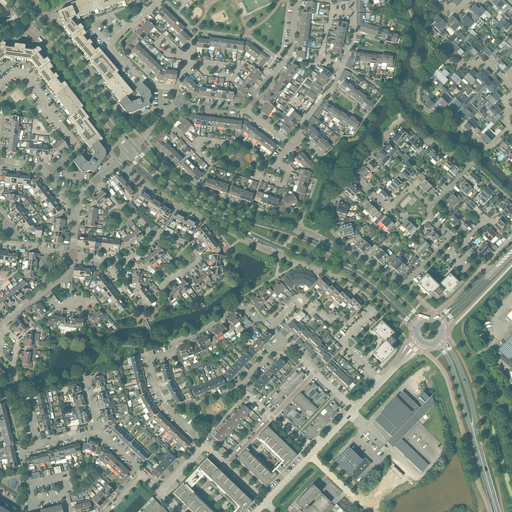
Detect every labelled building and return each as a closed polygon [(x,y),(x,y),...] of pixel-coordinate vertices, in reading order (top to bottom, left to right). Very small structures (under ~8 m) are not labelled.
[(76,18),(100,9),(96,0),(80,0),(70,4),(72,7),(76,17),(76,18)] [(117,0),(96,0),(100,9),(101,11),(119,4),(117,0)] [(493,0),(491,2),(494,5),(495,6),(493,8),(498,14),(501,16),(503,13),(502,12),(501,12),(506,7),(506,8),(508,9),(511,13),(511,8),(503,0),(493,0)] [(491,16),(488,13),(479,4),(477,7),(475,5),(471,10),(479,18),(483,13),(489,18),(491,16)] [(56,25),(58,24),(61,28),(63,27),(67,24),(67,25),(69,25),(72,22),(71,21),(74,19),(73,18),(76,17),(72,7),(55,14),(55,19),(54,19),(56,25)] [(158,14),(162,18),(168,12),(166,10),(167,9),(165,7),(164,8),(158,14)] [(162,18),(166,22),(173,15),(171,14),(170,14),(168,12),(162,18)] [(493,18),(491,21),(496,25),(501,30),(503,32),(505,30),(507,32),(511,27),(511,26),(509,24),(509,23),(508,23),(505,20),(507,18),(504,14),(503,13),(501,16),(502,18),(503,18),(499,23),(498,22),(496,20),(493,18)] [(175,17),(173,15),(166,22),(170,26),(176,20),(174,18),(175,17)] [(465,23),(462,20),(461,19),(459,22),(452,15),(448,20),(452,24),(449,27),(456,33),(459,35),(463,40),(466,37),(458,30),(461,27),(459,25),(460,24),(463,26),(465,23)] [(465,23),(463,26),(470,33),(473,35),(477,40),(480,37),(472,30),(470,31),(468,29),(474,23),(466,15),(462,20),(465,23)] [(446,23),(441,18),(439,16),(434,21),(435,22),(431,26),(434,29),(436,28),(440,31),(438,33),(443,38),(445,36),(446,37),(448,35),(447,34),(448,34),(442,29),(447,24),(449,27),(452,24),(448,20),(446,23)] [(170,26),(174,30),(181,23),(179,22),(176,20),(170,26)] [(155,27),(149,22),(148,21),(146,24),(145,23),(143,25),(151,32),(155,27)] [(365,33),(367,25),(368,22),(364,21),(363,24),(362,23),(361,25),(357,25),(356,28),(359,29),(358,31),(365,33)] [(67,24),(63,27),(64,29),(69,34),(72,38),(71,39),(72,39),(83,30),(84,29),(80,25),(77,28),(73,24),(72,22),(69,25),(67,25),(67,24)] [(179,35),(182,31),(185,28),(182,26),(183,25),(181,23),(174,30),(178,34),(179,35)] [(368,36),(370,36),(373,24),(371,23),(371,26),(367,25),(365,33),(368,34),(368,36)] [(372,35),(375,36),(378,28),(374,27),(375,24),(373,24),(370,36),(372,37),(372,35)] [(381,29),(378,28),(375,36),(378,37),(378,39),(380,39),(384,27),(384,24),(382,24),(381,29)] [(384,24),(384,27),(380,39),(382,40),(382,39),(385,39),(386,40),(388,31),(385,30),(386,25),(384,24)] [(142,27),(140,30),(147,36),(151,32),(143,25),(142,26),(142,27)] [(83,30),(72,39),(75,43),(81,51),(83,52),(87,58),(91,62),(90,62),(102,52),(98,48),(95,51),(92,47),(90,46),(92,44),(89,40),(87,42),(83,37),(86,34),(83,30)] [(137,31),(135,33),(139,37),(142,40),(147,36),(140,30),(138,32),(137,31)] [(385,39),(385,42),(387,43),(387,42),(390,42),(393,34),(394,31),(388,30),(388,31),(386,40),(385,39)] [(487,30),(480,37),(477,40),(471,46),(473,49),(470,52),(475,57),(478,54),(483,49),(476,43),(480,39),(481,41),(489,32),(487,30)] [(495,40),(503,32),(501,30),(485,46),(487,49),(484,52),(489,57),(492,54),(496,49),(490,43),(494,39),(495,40)] [(176,37),(180,41),(187,34),(185,32),(184,33),(182,31),(179,35),(178,34),(176,37)] [(135,33),(123,45),(130,52),(134,49),(130,45),(137,37),(138,38),(139,37),(135,33)] [(456,33),(443,46),(446,48),(443,52),(447,56),(454,50),(456,52),(460,48),(457,46),(455,48),(450,44),(459,35),(456,33)] [(461,57),(464,54),(469,49),(469,48),(464,44),(473,35),(470,33),(466,37),(463,40),(457,46),(460,48),(456,52),(461,57)] [(189,36),(187,34),(180,41),(184,45),(191,39),(188,37),(189,36)] [(395,45),(396,43),(398,44),(400,36),(393,34),(390,42),(393,43),(393,45),(395,45)] [(499,46),(501,49),(506,44),(511,48),(511,47),(511,37),(510,39),(508,37),(499,46)] [(241,42),(238,42),(237,50),(243,51),(243,50),(245,50),(246,47),(243,47),(244,41),(241,41),(241,42)] [(0,62),(4,60),(5,58),(18,60),(20,45),(15,45),(14,49),(13,49),(5,48),(6,44),(2,43),(0,45),(1,47),(0,47),(0,48),(0,49),(0,62)] [(25,50),(25,46),(20,45),(18,60),(29,61),(30,53),(31,53),(32,53),(32,51),(25,50)] [(134,49),(130,52),(132,54),(133,53),(136,55),(142,49),(137,45),(134,49)] [(246,53),(251,56),(256,49),(253,47),(254,46),(252,45),(249,49),(246,47),(245,50),(247,51),(246,53)] [(464,54),(467,56),(470,52),(473,49),(471,46),(469,48),(469,49),(464,54)] [(478,54),(480,56),(484,52),(487,49),(485,46),(483,49),(478,54)] [(492,54),(494,56),(501,49),(499,46),(496,49),(492,54)] [(30,53),(29,61),(31,61),(35,66),(43,60),(38,54),(41,51),(39,49),(36,48),(36,50),(34,50),(34,51),(32,51),(32,53),(31,53),(30,53)] [(146,53),(142,49),(136,55),(138,57),(137,58),(139,60),(146,53)] [(256,49),(251,56),(255,60),(259,55),(261,52),(259,50),(258,51),(256,49)] [(32,68),(32,69),(41,80),(43,78),(47,84),(51,81),(52,82),(53,82),(56,79),(59,78),(56,74),(53,76),(49,70),(53,68),(50,63),(47,58),(46,57),(41,51),(38,54),(43,60),(35,66),(33,68),(32,68)] [(126,98),(129,96),(133,92),(117,73),(118,72),(102,52),(90,62),(106,81),(104,83),(121,102),(126,98)] [(255,66),(254,68),(259,71),(269,58),(261,52),(259,55),(263,59),(256,67),(255,66)] [(354,61),(360,62),(361,53),(354,52),(353,54),(351,54),(350,56),(354,58),(354,61)] [(142,61),(144,63),(150,57),(146,53),(139,60),(141,62),(142,61)] [(387,64),(386,67),(394,68),(394,65),(395,62),(396,56),(393,56),(394,54),(391,54),(391,56),(388,55),(387,64)] [(145,66),(147,68),(154,61),(150,57),(144,63),(146,65),(145,66)] [(500,64),(498,66),(503,70),(506,73),(511,66),(511,61),(511,62),(507,57),(506,58),(502,62),(501,63),(500,64)] [(158,65),(154,61),(147,68),(149,70),(150,69),(152,71),(158,65)] [(289,66),(288,68),(296,74),(299,69),(298,68),(295,65),(292,64),(290,66),(289,66)] [(162,74),(163,71),(164,70),(158,65),(152,71),(154,73),(153,74),(155,76),(159,72),(162,74)] [(323,71),(321,73),(328,78),(330,76),(331,77),(333,75),(322,67),(321,69),(323,71)] [(259,76),(261,73),(259,71),(254,68),(251,72),(259,78),(260,76),(259,76)] [(292,78),(296,74),(288,68),(286,70),(287,70),(285,73),(292,78)] [(428,77),(428,78),(430,80),(431,80),(431,79),(434,76),(441,82),(437,87),(439,90),(448,80),(446,78),(448,76),(449,74),(445,69),(441,73),(439,71),(435,75),(432,73),(428,77)] [(167,79),(170,80),(171,71),(164,70),(163,71),(162,74),(165,75),(164,80),(167,81),(167,79)] [(460,78),(461,76),(463,74),(458,70),(452,76),(451,78),(455,82),(450,88),(453,90),(462,80),(460,78)] [(469,82),(464,88),(467,90),(476,81),(473,78),(476,75),(477,74),(472,70),(464,78),(469,82)] [(474,91),(477,94),(490,80),(487,78),(491,75),(486,70),(479,77),(476,75),(473,78),(476,81),(478,78),(483,83),(474,91)] [(155,76),(159,80),(164,80),(165,75),(162,74),(159,72),(155,76)] [(257,80),(259,78),(251,72),(247,77),(254,82),(256,80),(257,80)] [(289,83),(292,78),(285,73),(283,75),(281,77),(289,83)] [(317,74),(316,76),(326,84),(328,82),(326,81),(328,78),(321,73),(319,76),(317,74)] [(182,84),(181,85),(183,87),(184,86),(186,88),(192,82),(195,80),(190,75),(188,78),(185,81),(182,84)] [(317,79),(315,82),(322,87),(324,85),(325,85),(326,84),(316,76),(314,78),(317,79)] [(252,85),(254,82),(247,77),(244,82),(252,88),(253,86),(252,85)] [(280,80),(278,82),(285,87),(289,83),(281,77),(279,79),(280,80)] [(67,87),(68,87),(64,82),(61,85),(58,81),(57,80),(56,79),(53,82),(52,82),(51,81),(47,84),(48,85),(49,86),(47,87),(54,97),(55,96),(67,87)] [(490,80),(477,94),(479,96),(481,97),(482,96),(481,94),(487,88),(488,87),(492,92),(490,94),(492,97),(494,95),(496,93),(496,92),(494,90),(496,89),(497,87),(498,86),(500,84),(496,79),(495,79),(492,83),(490,80)] [(338,86),(344,91),(349,84),(345,81),(345,80),(343,83),(338,81),(337,83),(340,85),(338,86)] [(197,86),(192,82),(186,88),(188,90),(188,91),(189,93),(193,89),(196,92),(197,89),(196,87),(197,86)] [(244,82),(240,86),(247,91),(249,89),(250,90),(252,88),(244,82)] [(282,92),(285,87),(278,82),(277,85),(276,84),(274,86),(282,92)] [(309,85),(307,83),(305,82),(304,83),(310,88),(309,91),(316,96),(318,93),(319,94),(320,92),(309,85)] [(310,83),(309,85),(320,92),(321,91),(320,90),(322,87),(315,82),(313,85),(310,83)] [(352,86),(349,84),(344,91),(346,93),(345,94),(347,95),(355,85),(357,83),(355,82),(352,86)] [(357,83),(355,85),(347,95),(349,97),(350,95),(352,97),(358,91),(355,88),(359,84),(357,83)] [(151,93),(148,91),(142,85),(136,91),(141,96),(141,100),(131,104),(126,98),(121,102),(119,104),(127,113),(130,114),(141,109),(142,111),(144,110),(143,108),(144,108),(149,106),(148,103),(151,97),(151,93)] [(245,94),(247,91),(240,86),(237,91),(238,92),(236,94),(238,97),(240,93),(245,97),(246,95),(245,94)] [(273,89),(272,91),(278,96),(282,92),(274,86),(273,88),(273,89)] [(67,87),(55,96),(71,116),(81,108),(83,107),(77,99),(77,98),(77,97),(76,98),(67,87)] [(427,92),(422,97),(427,102),(426,103),(431,108),(434,105),(434,104),(435,104),(437,106),(440,103),(443,100),(441,97),(439,100),(434,95),(439,90),(437,87),(430,95),(427,92)] [(201,97),(204,97),(205,88),(200,88),(199,89),(197,89),(196,92),(199,92),(199,97),(201,98),(201,97)] [(358,91),(352,97),(355,99),(354,101),(356,102),(364,92),(360,88),(358,91)] [(450,88),(441,97),(443,100),(440,103),(445,108),(448,105),(450,107),(454,103),(457,100),(455,97),(452,100),(448,95),(453,90),(450,88)] [(464,88),(455,97),(457,100),(454,103),(458,108),(466,100),(468,103),(474,97),(471,95),(466,100),(462,95),(467,90),(464,88)] [(193,97),(199,97),(199,92),(196,92),(193,89),(189,93),(193,97)] [(234,92),(228,91),(227,100),(230,100),(230,101),(233,102),(233,96),(238,97),(236,94),(234,93),(234,92)] [(275,101),(278,96),(272,91),(270,94),(269,93),(267,95),(275,101)] [(314,99),(316,96),(309,91),(304,97),(307,99),(308,97),(314,101),(315,100),(314,99)] [(365,93),(364,92),(356,102),(357,103),(358,102),(361,104),(366,97),(364,95),(365,93)] [(240,103),(245,97),(240,93),(238,97),(233,96),(233,102),(240,103)] [(492,97),(490,94),(481,104),(483,106),(488,101),(493,106),(491,108),(493,110),(497,107),(497,106),(495,104),(501,97),(496,93),(492,97)] [(271,105),(275,101),(267,95),(266,97),(267,98),(265,100),(271,105)] [(359,106),(361,108),(362,107),(364,109),(370,102),(367,100),(369,97),(368,96),(367,96),(366,97),(361,104),(359,106)] [(472,114),(474,116),(480,110),(482,108),(483,106),(481,104),(476,109),(471,105),(476,99),(474,97),(468,103),(470,105),(463,113),(468,117),(469,116),(472,114)] [(265,104),(263,106),(271,112),(274,108),(271,105),(265,100),(267,103),(265,105),(265,104)] [(323,111),(327,114),(332,106),(326,102),(325,104),(324,103),(322,106),(324,108),(323,111)] [(370,102),(364,109),(367,111),(366,112),(367,113),(376,103),(374,102),(372,104),(370,102)] [(267,117),(271,112),(263,106),(261,108),(262,109),(260,112),(267,117)] [(327,114),(326,116),(329,118),(330,119),(338,108),(336,107),(335,108),(332,106),(327,114)] [(494,119),(491,122),(494,124),(496,122),(501,117),(498,115),(502,111),(497,107),(493,110),(491,108),(485,114),(481,118),(484,120),(489,115),(494,119)] [(81,108),(71,116),(69,118),(77,127),(77,128),(87,120),(89,118),(88,117),(89,117),(88,116),(87,116),(81,108)] [(330,119),(332,120),(334,118),(337,119),(341,112),(339,110),(339,109),(338,108),(330,119)] [(295,109),(290,116),(297,121),(299,119),(300,120),(302,118),(296,113),(297,111),(295,109)] [(341,112),(337,119),(339,121),(338,124),(339,125),(347,114),(345,112),(344,114),(341,112)] [(188,123),(191,120),(196,120),(196,115),(189,114),(185,119),(188,123)] [(282,116),(284,118),(295,126),(296,125),(295,124),(297,121),(290,116),(288,118),(283,114),(282,116)] [(347,114),(339,125),(344,128),(345,127),(346,125),(350,118),(348,116),(348,115),(347,114)] [(475,130),(477,128),(484,120),(481,118),(476,123),(472,118),(474,116),(472,114),(469,116),(472,118),(464,126),(469,131),(472,127),(475,130)] [(195,125),(201,125),(202,117),(199,116),(199,115),(196,115),(196,120),(191,120),(193,123),(195,123),(195,125)] [(351,127),(356,119),(353,118),(354,116),(352,115),(350,118),(346,125),(345,127),(347,129),(349,125),(351,127)] [(295,126),(284,118),(282,116),(280,118),(285,122),(283,124),(290,130),(292,127),(293,128),(295,126)] [(184,122),(181,124),(188,130),(192,126),(191,125),(193,123),(191,120),(188,123),(185,119),(183,121),(184,122)] [(356,119),(351,127),(353,128),(351,131),(354,132),(361,121),(359,120),(359,121),(356,119)] [(91,149),(91,148),(98,143),(102,140),(103,140),(96,132),(97,131),(96,130),(95,130),(87,120),(77,128),(77,127),(75,129),(91,149)] [(241,129),(243,129),(244,127),(241,126),(242,121),(239,120),(239,121),(236,121),(235,130),(241,131),(241,129)] [(184,134),(188,130),(181,124),(179,126),(178,125),(177,127),(177,128),(184,134)] [(244,132),(248,135),(254,128),(251,127),(252,126),(250,124),(247,128),(244,127),(243,129),(245,131),(244,132)] [(283,124),(278,130),(284,135),(284,134),(286,135),(290,130),(283,124)] [(315,130),(311,127),(309,129),(306,131),(305,130),(304,132),(309,137),(315,130)] [(256,130),(254,128),(248,135),(253,139),(259,131),(257,129),(256,130)] [(396,133),(395,133),(404,141),(407,138),(408,139),(410,137),(411,138),(413,135),(406,128),(403,130),(402,129),(397,134),(396,133)] [(487,141),(489,143),(501,131),(499,129),(494,134),(489,129),(481,137),(486,142),(487,141)] [(315,130),(309,137),(312,139),(311,140),(312,142),(321,132),(319,130),(317,132),(315,130)] [(154,141),(152,143),(159,150),(164,145),(160,141),(166,136),(170,139),(171,138),(169,136),(164,131),(157,138),(156,136),(153,139),(154,141)] [(253,139),(257,142),(263,135),(260,133),(261,133),(259,131),(253,139)] [(321,132),(312,142),(314,143),(316,145),(317,144),(323,137),(324,136),(325,135),(322,133),(321,132)] [(394,141),(392,144),(397,148),(399,146),(400,146),(404,142),(404,141),(395,133),(392,136),(394,138),(392,139),(394,141)] [(257,142),(262,146),(268,138),(266,136),(265,137),(263,135),(257,142)] [(316,146),(315,146),(317,148),(318,147),(320,149),(326,142),(324,141),(326,138),(325,138),(324,136),(323,137),(317,144),(316,145),(316,146)] [(57,141),(56,141),(62,149),(65,147),(67,149),(69,148),(61,138),(57,141)] [(262,146),(267,149),(272,142),(269,140),(270,139),(268,138),(262,146)] [(421,143),(418,140),(411,147),(418,154),(423,149),(421,147),(422,146),(420,145),(421,143)] [(501,150),(500,151),(505,156),(509,152),(507,149),(511,144),(506,140),(499,147),(501,150)] [(56,143),(52,146),(59,155),(61,154),(59,152),(62,149),(56,141),(55,142),(56,143)] [(272,142),(267,149),(271,153),(277,146),(277,145),(275,143),(274,144),(272,142)] [(326,142),(320,149),(323,151),(322,152),(323,153),(327,150),(328,152),(332,147),(326,142)] [(106,152),(98,143),(91,148),(96,154),(89,164),(86,163),(81,157),(74,162),(81,172),(85,173),(90,171),(94,173),(106,156),(106,152)] [(164,154),(170,147),(166,143),(164,145),(159,150),(161,152),(162,151),(164,154)] [(397,148),(392,144),(390,146),(388,144),(386,145),(385,144),(381,147),(389,154),(391,157),(398,149),(397,148)] [(59,155),(52,146),(54,149),(53,149),(49,149),(49,146),(47,158),(51,159),(52,156),(56,152),(59,156),(59,155)] [(167,158),(174,151),(170,147),(164,154),(166,156),(166,157),(167,158)] [(380,156),(376,160),(381,165),(382,166),(388,160),(389,159),(386,157),(389,154),(381,147),(383,149),(378,155),(380,156)] [(423,149),(418,154),(421,156),(424,153),(425,154),(424,156),(427,159),(430,157),(432,159),(439,151),(437,153),(431,148),(430,150),(428,148),(425,151),(423,149)] [(183,159),(177,165),(180,167),(182,169),(183,168),(185,170),(192,163),(188,159),(194,153),(192,150),(189,153),(187,155),(183,159)] [(172,161),(178,155),(174,151),(167,158),(169,160),(170,159),(172,161)] [(439,151),(432,159),(439,166),(447,158),(447,157),(444,160),(442,158),(441,156),(442,155),(439,151)] [(301,152),(299,155),(295,158),(299,163),(305,157),(303,155),(304,154),(302,152),(301,152)] [(405,154),(403,157),(409,163),(412,160),(405,154)] [(177,166),(177,165),(183,159),(178,155),(172,161),(175,164),(174,165),(176,166),(176,165),(177,166)] [(304,166),(306,168),(309,168),(306,164),(310,160),(308,159),(307,159),(305,157),(299,163),(303,167),(304,166)] [(447,158),(439,166),(442,163),(449,170),(456,162),(453,159),(451,161),(449,159),(449,160),(447,158)] [(306,164),(309,168),(307,172),(312,174),(315,166),(310,160),(306,164)] [(364,166),(371,173),(378,166),(379,167),(381,165),(376,160),(373,164),(371,162),(366,168),(364,166)] [(449,170),(447,172),(454,179),(456,177),(460,173),(458,172),(460,170),(454,165),(456,163),(456,162),(449,170)] [(194,165),(192,163),(185,170),(187,172),(186,173),(188,175),(195,168),(193,166),(194,165)] [(366,178),(371,173),(364,166),(360,169),(362,171),(360,172),(362,175),(360,177),(365,182),(368,179),(366,178)] [(195,168),(188,175),(190,177),(191,176),(193,178),(200,171),(198,169),(197,170),(195,168)] [(312,176),(312,174),(307,172),(309,168),(306,168),(305,170),(303,170),(301,175),(310,179),(311,176),(312,176)] [(412,174),(410,176),(415,180),(417,178),(419,180),(424,176),(425,174),(423,172),(418,168),(416,170),(412,174)] [(400,172),(398,174),(402,179),(405,177),(407,179),(410,176),(412,174),(408,171),(406,169),(401,174),(400,172)] [(202,173),(200,171),(193,178),(195,180),(194,181),(196,183),(197,182),(203,176),(201,174),(202,173)] [(122,173),(110,182),(114,187),(115,186),(123,180),(121,177),(123,175),(122,173)] [(477,183),(476,183),(479,180),(472,173),(468,178),(475,185),(473,187),(479,192),(481,190),(476,186),(477,185),(477,183)] [(400,181),(402,179),(398,174),(396,177),(397,178),(393,183),(399,188),(403,184),(400,181)] [(310,179),(301,175),(300,181),(309,184),(310,182),(308,182),(310,179)] [(419,185),(423,190),(429,184),(425,179),(426,178),(424,176),(419,180),(422,182),(419,185)] [(207,178),(205,184),(204,186),(203,187),(206,188),(206,187),(209,188),(213,178),(210,177),(210,179),(207,178)] [(213,178),(209,188),(212,189),(212,190),(214,191),(218,180),(213,178)] [(117,186),(120,190),(129,183),(128,181),(126,183),(123,180),(115,186),(116,187),(117,186)] [(224,182),(218,180),(214,191),(217,192),(217,191),(220,192),(224,182)] [(40,181),(36,184),(31,188),(34,192),(33,193),(34,194),(43,186),(42,187),(39,184),(42,182),(40,181)] [(300,181),(298,186),(306,189),(307,186),(308,187),(309,184),(300,181)] [(466,197),(467,196),(474,189),(465,181),(461,185),(463,187),(460,189),(463,191),(462,192),(466,197)] [(228,191),(227,191),(229,185),(226,184),(226,183),(224,182),(220,192),(223,193),(223,194),(227,195),(228,191)] [(131,184),(129,183),(120,190),(123,194),(122,195),(123,196),(131,189),(128,186),(131,184)] [(353,183),(348,188),(355,195),(360,190),(353,183)] [(387,186),(385,188),(389,193),(391,190),(394,193),(399,188),(393,183),(388,187),(387,186)] [(436,190),(429,184),(423,190),(428,194),(429,193),(432,195),(436,190)] [(43,186),(34,194),(35,195),(37,193),(40,196),(47,191),(43,186)] [(235,188),(231,186),(230,192),(228,191),(227,195),(231,197),(231,196),(234,197),(238,187),(235,186),(235,188)] [(296,195),(299,197),(300,193),(305,195),(306,193),(305,192),(306,189),(298,186),(296,192),(297,192),(296,195)] [(240,188),(238,187),(234,197),(237,198),(237,199),(239,200),(243,190),(240,189),(240,188)] [(481,194),(478,197),(480,200),(483,197),(486,200),(493,193),(487,187),(481,194)] [(243,190),(239,200),(242,201),(242,199),(245,200),(248,191),(246,190),(246,189),(243,188),(243,189),(243,190)] [(346,195),(344,199),(350,203),(352,200),(351,200),(355,195),(348,188),(344,193),(346,195)] [(380,189),(376,193),(378,195),(384,201),(388,196),(387,195),(389,193),(385,188),(382,191),(380,189)] [(101,193),(98,196),(102,200),(104,204),(105,203),(105,202),(109,199),(101,189),(99,191),(101,193)] [(127,200),(128,199),(130,201),(132,199),(131,197),(137,192),(135,190),(133,192),(131,189),(123,196),(123,197),(124,196),(127,200)] [(146,190),(145,190),(144,189),(137,199),(141,202),(140,203),(141,204),(147,195),(144,193),(146,190)] [(47,191),(40,196),(42,199),(40,201),(41,203),(51,195),(47,191)] [(251,192),(248,191),(245,200),(248,202),(248,203),(250,204),(250,202),(251,202),(254,194),(251,193),(251,192)] [(264,193),(261,200),(260,203),(263,204),(263,205),(265,206),(269,196),(269,193),(267,193),(267,192),(264,191),(264,193)] [(260,203),(261,200),(264,193),(261,192),(260,193),(257,192),(254,200),(255,200),(254,202),(257,203),(257,201),(260,203)] [(303,201),(305,195),(300,193),(299,197),(295,199),(298,204),(303,201)] [(288,196),(290,200),(292,205),(295,204),(295,205),(298,204),(295,199),(299,197),(296,195),(294,196),(293,194),(291,196),(290,194),(288,196)] [(454,196),(453,195),(447,201),(452,207),(458,201),(459,203),(463,200),(456,194),(454,196)] [(45,203),(47,206),(54,200),(51,195),(41,203),(42,205),(45,203)] [(150,197),(147,195),(141,204),(142,204),(143,203),(147,206),(154,196),(152,195),(150,197)] [(271,197),(269,196),(265,206),(268,206),(268,205),(271,206),(274,196),(272,195),(271,197)] [(93,196),(92,197),(99,206),(103,203),(104,204),(102,200),(98,196),(95,198),(93,196)] [(156,197),(154,196),(147,206),(151,209),(150,210),(151,210),(157,202),(154,200),(156,197)] [(277,197),(274,196),(271,206),(274,207),(273,208),(276,209),(278,204),(281,205),(281,200),(277,199),(277,197)] [(286,198),(281,200),(281,205),(285,203),(287,209),(290,207),(289,206),(292,205),(290,200),(288,196),(285,197),(286,198)] [(489,201),(491,203),(489,205),(492,208),(494,206),(495,206),(496,208),(502,201),(497,196),(496,197),(495,198),(493,197),(489,201)] [(99,207),(99,206),(92,197),(91,197),(94,201),(89,204),(86,204),(86,208),(98,209),(95,209),(96,205),(97,204),(99,207)] [(338,202),(337,209),(346,211),(348,205),(349,205),(353,207),(354,205),(350,203),(344,199),(342,203),(338,202)] [(58,205),(54,200),(47,206),(49,209),(47,211),(48,212),(58,205)] [(471,201),(468,203),(473,208),(474,209),(477,206),(471,200),(471,201)] [(511,203),(508,200),(500,208),(504,211),(501,214),(504,217),(507,214),(511,219),(511,208),(509,206),(511,203)] [(16,202),(7,201),(10,201),(10,207),(7,209),(10,212),(19,205),(17,206),(14,203),(15,202),(16,202)] [(364,210),(368,214),(374,208),(369,204),(370,203),(368,201),(363,206),(366,208),(364,210)] [(157,202),(151,210),(152,211),(156,214),(157,213),(164,203),(162,202),(160,204),(157,202)] [(165,204),(164,203),(157,213),(161,216),(160,217),(161,217),(167,209),(164,207),(165,204)] [(22,209),(19,205),(10,212),(11,214),(13,212),(16,215),(14,216),(24,209),(23,208),(22,209)] [(65,212),(65,211),(61,207),(59,209),(57,206),(58,205),(48,212),(49,213),(50,213),(53,216),(58,213),(59,214),(63,214),(65,212)] [(161,217),(159,220),(164,224),(166,221),(167,220),(169,216),(174,210),(172,209),(172,208),(170,211),(167,209),(161,217)] [(374,208),(368,214),(372,218),(371,220),(373,223),(375,221),(382,214),(379,212),(379,213),(374,208)] [(25,211),(24,209),(14,216),(18,221),(25,215),(23,212),(25,211)] [(343,217),(343,221),(350,221),(350,218),(345,217),(346,211),(337,209),(335,215),(343,217)] [(488,213),(486,215),(490,219),(495,213),(493,210),(489,215),(488,213)] [(175,226),(176,226),(180,217),(177,215),(178,212),(176,211),(171,222),(176,224),(175,226)] [(457,212),(452,217),(449,221),(455,226),(461,220),(458,217),(460,215),(457,212)] [(382,227),(389,220),(390,219),(388,217),(387,218),(385,215),(384,216),(382,214),(375,221),(377,219),(379,221),(382,224),(380,226),(382,227)] [(28,218),(25,215),(18,221),(22,226),(31,218),(30,216),(28,218)] [(53,223),(53,225),(65,226),(65,220),(62,220),(62,217),(57,216),(55,215),(54,216),(53,223)] [(182,227),(187,217),(185,216),(184,218),(180,217),(176,226),(177,227),(178,225),(182,227)] [(186,231),(187,231),(191,222),(188,220),(189,218),(187,217),(182,227),(186,230),(186,231)] [(31,218),(22,226),(23,225),(25,228),(23,229),(24,231),(34,224),(31,220),(32,219),(31,218)] [(499,229),(497,231),(501,235),(505,232),(502,230),(506,226),(508,228),(511,225),(507,220),(505,222),(501,218),(495,225),(499,229)] [(389,220),(382,227),(383,226),(387,230),(386,231),(389,234),(390,233),(395,228),(399,223),(397,221),(394,224),(389,220)] [(405,231),(411,225),(407,220),(402,225),(399,223),(395,228),(397,230),(401,226),(405,231)] [(471,229),(472,230),(479,223),(477,221),(473,224),(472,224),(467,220),(465,223),(463,221),(461,223),(463,225),(460,228),(465,232),(468,229),(469,231),(471,229)] [(198,222),(196,221),(195,224),(191,222),(187,231),(188,232),(188,231),(193,233),(198,222)] [(350,224),(350,221),(343,221),(343,226),(341,226),(343,233),(352,230),(350,224)] [(35,236),(36,227),(34,224),(24,231),(27,234),(29,232),(35,233),(35,236)] [(197,237),(199,238),(209,230),(205,225),(197,232),(200,235),(197,237)] [(411,225),(405,231),(410,235),(413,237),(417,232),(418,231),(422,228),(419,225),(416,229),(411,225)] [(136,231),(133,233),(139,240),(144,237),(136,227),(134,229),(136,231)] [(358,235),(356,229),(352,230),(343,233),(344,239),(347,238),(348,241),(353,238),(354,241),(360,237),(359,234),(358,235)] [(491,229),(484,236),(485,236),(488,239),(486,241),(491,246),(492,247),(492,248),(494,245),(493,244),(498,239),(501,235),(497,231),(495,233),(491,229)] [(213,235),(212,233),(209,230),(199,238),(200,240),(202,238),(205,241),(203,242),(213,235)] [(423,236),(424,237),(429,242),(431,240),(433,242),(435,240),(436,241),(440,238),(438,236),(436,234),(433,231),(430,233),(428,231),(423,236)] [(113,240),(108,239),(106,251),(109,251),(109,248),(113,249),(114,233),(113,233),(113,240)] [(128,233),(127,235),(134,244),(139,240),(133,233),(130,236),(128,233)] [(126,236),(123,239),(130,249),(132,247),(130,245),(133,243),(134,244),(127,235),(126,235),(126,236)] [(203,242),(206,246),(202,250),(202,251),(214,241),(212,238),(214,237),(213,235),(203,242)] [(355,246),(360,251),(366,243),(362,239),(360,237),(354,241),(357,244),(355,246)] [(427,244),(429,242),(424,237),(422,239),(423,241),(418,246),(426,253),(429,249),(427,248),(429,246),(427,244)] [(120,241),(118,253),(119,253),(119,248),(125,249),(127,251),(130,249),(123,239),(122,239),(120,241)] [(202,251),(203,252),(208,248),(211,252),(220,244),(219,243),(217,244),(214,241),(202,251)] [(478,250),(480,252),(484,257),(491,250),(491,249),(492,247),(491,246),(486,241),(485,241),(481,245),(482,246),(478,250)] [(370,250),(372,252),(377,246),(374,244),(371,248),(366,243),(360,251),(364,255),(370,250)] [(158,249),(155,252),(161,260),(162,259),(162,258),(166,255),(164,253),(166,251),(165,249),(161,244),(159,246),(158,245),(156,247),(158,249)] [(212,254),(212,255),(224,256),(220,255),(220,249),(223,247),(220,244),(211,252),(213,250),(215,254),(215,255),(212,254)] [(372,256),(377,260),(386,251),(381,246),(379,248),(378,247),(380,245),(379,244),(377,246),(372,252),(374,254),(372,256)] [(410,251),(411,252),(415,256),(417,254),(419,256),(421,255),(422,256),(426,253),(418,246),(414,251),(412,249),(410,251)] [(386,251),(377,260),(382,265),(387,259),(389,261),(394,256),(392,254),(390,255),(386,251)] [(148,253),(156,262),(157,262),(157,263),(161,260),(155,252),(152,254),(150,252),(148,253)] [(157,263),(156,262),(148,253),(147,254),(149,257),(146,259),(152,267),(157,263)] [(390,265),(394,270),(401,263),(394,256),(389,261),(391,263),(390,265)] [(409,263),(406,266),(409,268),(418,259),(415,256),(412,259),(411,258),(409,260),(408,262),(409,263)] [(141,259),(139,260),(146,270),(150,267),(151,268),(152,267),(146,259),(143,261),(141,259)] [(138,265),(137,271),(146,273),(146,272),(144,272),(146,270),(139,260),(136,263),(138,265)] [(404,274),(409,268),(406,266),(406,267),(401,263),(394,270),(399,274),(402,272),(404,274)] [(209,269),(208,269),(216,279),(219,276),(217,274),(218,268),(222,268),(211,266),(210,267),(209,269)] [(85,279),(84,283),(90,283),(92,281),(92,282),(95,279),(94,277),(95,272),(92,271),(93,267),(90,267),(90,269),(86,269),(85,279)] [(203,272),(210,281),(211,281),(210,280),(212,278),(214,280),(216,279),(208,269),(205,272),(204,271),(203,272)] [(98,277),(95,279),(92,282),(96,286),(104,280),(102,277),(104,275),(100,270),(98,272),(97,276),(98,277)] [(203,275),(200,278),(206,285),(210,281),(203,272),(201,273),(203,275)] [(294,287),(299,286),(299,275),(296,275),(296,272),(288,272),(283,278),(285,280),(282,282),(291,290),(294,287)] [(304,286),(308,290),(316,281),(314,279),(316,277),(310,272),(302,272),(302,275),(299,275),(299,286),(304,286)] [(436,285),(434,283),(433,283),(432,283),(431,282),(432,281),(426,275),(417,284),(429,296),(434,292),(434,293),(438,297),(442,293),(441,292),(442,291),(447,296),(458,284),(449,275),(443,281),(444,282),(443,283),(442,283),(439,285),(437,285),(436,285)] [(23,280),(28,286),(33,282),(36,282),(36,278),(24,277),(23,280)] [(194,279),(201,289),(206,285),(200,278),(197,280),(195,278),(194,279)] [(327,282),(322,278),(316,285),(319,288),(316,290),(318,291),(327,282)] [(183,283),(180,285),(186,293),(187,292),(191,288),(183,279),(181,280),(183,283)] [(196,292),(201,289),(194,279),(192,280),(194,283),(190,285),(196,292)] [(19,282),(18,283),(24,291),(27,288),(29,291),(31,289),(23,280),(19,283),(19,282)] [(98,286),(101,290),(110,283),(109,281),(107,283),(104,280),(96,286),(97,287),(98,286)] [(275,286),(282,292),(284,295),(285,294),(283,291),(286,288),(279,281),(275,286)] [(327,282),(318,291),(322,296),(327,291),(331,286),(327,282)] [(18,284),(14,287),(21,297),(23,295),(21,293),(24,291),(18,283),(17,283),(18,284)] [(101,290),(101,291),(103,294),(102,294),(103,296),(113,288),(109,284),(110,283),(101,290)] [(136,283),(135,284),(135,290),(132,291),(135,295),(142,289),(140,286),(140,284),(136,283)] [(327,296),(328,298),(337,288),(333,284),(331,286),(327,291),(330,294),(327,296)] [(175,285),(173,286),(181,296),(185,293),(186,294),(186,293),(180,285),(177,287),(175,285)] [(174,290),(171,293),(177,301),(178,300),(177,299),(181,296),(173,286),(172,288),(174,290)] [(277,297),(282,292),(275,286),(271,290),(267,287),(277,297)] [(20,298),(21,297),(14,287),(10,290),(9,289),(8,290),(15,298),(18,296),(20,298)] [(141,297),(149,291),(148,290),(147,291),(144,287),(142,289),(135,295),(136,296),(139,294),(141,297)] [(267,287),(263,291),(272,300),(274,299),(274,298),(272,296),(274,293),(277,297),(267,287)] [(117,293),(113,288),(103,296),(104,296),(105,297),(107,296),(110,299),(117,293)] [(337,288),(328,298),(330,299),(332,296),(335,299),(344,290),(342,292),(337,288)] [(8,290),(4,293),(5,294),(4,295),(12,304),(14,303),(12,300),(15,298),(8,290)] [(335,299),(335,300),(339,304),(348,294),(344,290),(335,299)] [(141,302),(143,304),(152,296),(149,292),(150,292),(149,291),(141,297),(144,300),(141,302)] [(263,291),(259,295),(266,302),(269,299),(271,301),(272,300),(263,291)] [(111,305),(121,297),(120,297),(117,293),(110,299),(112,302),(109,303),(111,305)] [(177,301),(171,293),(168,295),(166,293),(164,294),(169,301),(171,303),(172,305),(177,301)] [(348,294),(339,304),(340,305),(343,302),(346,305),(354,296),(352,298),(348,294)] [(0,297),(0,298),(5,306),(8,303),(10,306),(12,304),(4,295),(0,298),(0,297)] [(259,295),(255,300),(265,309),(266,308),(263,305),(266,302),(259,295)] [(152,296),(143,304),(144,306),(146,304),(149,307),(152,304),(153,305),(154,306),(156,304),(156,302),(155,302),(156,301),(152,296)] [(359,301),(354,296),(346,305),(348,303),(352,307),(359,301)] [(123,299),(121,297),(111,305),(112,305),(115,308),(114,309),(115,310),(123,303),(120,301),(123,299)] [(255,300),(250,304),(257,311),(260,308),(265,313),(268,315),(269,314),(266,311),(255,300)] [(350,310),(351,311),(352,312),(353,311),(355,313),(363,305),(359,301),(352,307),(350,310)] [(37,305),(36,303),(31,307),(36,313),(45,306),(44,304),(42,306),(39,303),(37,305)] [(125,306),(123,303),(115,310),(115,311),(116,310),(119,314),(129,307),(127,305),(125,306)] [(41,319),(46,316),(45,314),(47,312),(45,309),(47,308),(45,306),(36,313),(41,319)] [(95,311),(93,312),(100,321),(102,324),(109,318),(104,311),(101,313),(100,311),(97,313),(95,311)] [(100,321),(93,312),(91,314),(93,316),(90,318),(92,321),(89,322),(96,330),(98,328),(96,325),(100,321)] [(247,318),(242,313),(240,316),(236,312),(232,316),(238,322),(240,324),(247,318)] [(499,351),(497,353),(501,356),(500,357),(511,368),(508,371),(511,379),(511,383),(511,387),(511,388),(511,391),(511,312),(506,319),(508,320),(511,324),(511,335),(502,346),(498,350),(499,351)] [(49,326),(49,325),(53,325),(53,329),(57,329),(57,326),(58,326),(60,315),(57,314),(57,317),(53,316),(53,319),(50,319),(50,320),(47,320),(46,326),(49,326)] [(60,315),(58,326),(67,327),(68,321),(65,321),(66,318),(62,317),(62,315),(60,315)] [(68,321),(67,327),(77,328),(78,317),(75,316),(75,319),(71,319),(71,321),(68,321)] [(234,326),(238,322),(232,316),(228,320),(232,324),(229,327),(233,332),(236,328),(234,326)] [(19,317),(17,318),(14,320),(15,322),(13,324),(15,327),(13,328),(15,330),(27,321),(25,318),(22,321),(19,317)] [(78,317),(77,328),(86,329),(86,323),(83,323),(84,320),(80,320),(80,317),(78,317)] [(285,328),(289,333),(296,326),(293,323),(295,320),(294,319),(285,328)] [(24,333),(29,329),(25,325),(29,323),(27,321),(15,330),(16,332),(18,330),(20,333),(23,332),(24,333)] [(296,326),(289,333),(291,331),(295,335),(302,328),(301,328),(304,325),(300,321),(298,323),(296,326)] [(383,344),(373,354),(382,363),(393,351),(389,347),(390,346),(394,342),(390,338),(389,339),(389,338),(393,334),(381,322),(372,331),(383,341),(382,342),(382,344),(383,344)] [(222,324),(217,328),(223,335),(228,332),(229,334),(233,332),(229,327),(226,329),(222,324)] [(297,334),(301,338),(307,331),(304,328),(307,325),(305,324),(304,325),(301,328),(302,328),(295,335),(297,334)] [(307,341),(311,345),(317,338),(320,335),(318,333),(323,327),(321,325),(312,335),(305,342),(307,341)] [(216,336),(213,338),(216,344),(220,341),(218,339),(223,335),(217,328),(217,329),(216,328),(214,329),(215,330),(213,332),(216,336)] [(310,328),(307,331),(301,338),(305,342),(312,335),(309,332),(311,330),(310,328)] [(262,335),(268,341),(272,337),(266,331),(262,335)] [(23,338),(23,340),(34,341),(38,342),(39,334),(30,333),(29,335),(26,334),(26,338),(23,338)] [(203,337),(201,338),(207,349),(212,346),(216,344),(213,338),(209,340),(207,335),(204,336),(204,335),(202,336),(203,337)] [(268,341),(262,335),(258,339),(264,345),(268,341)] [(256,337),(252,341),(254,343),(261,349),(264,345),(258,339),(256,337)] [(199,346),(195,347),(198,353),(202,351),(207,349),(201,338),(196,341),(199,346)] [(314,350),(320,344),(324,340),(323,338),(320,341),(317,338),(311,345),(315,349),(314,350)] [(23,340),(23,342),(25,343),(25,346),(28,347),(27,350),(33,351),(36,351),(36,348),(34,347),(34,341),(23,340)] [(190,343),(184,345),(187,354),(188,357),(194,355),(198,353),(195,347),(191,349),(190,343)] [(261,349),(254,343),(251,347),(257,353),(261,349)] [(317,356),(323,349),(325,347),(327,345),(326,344),(323,347),(320,344),(314,350),(318,355),(317,356)] [(180,352),(177,353),(179,359),(180,360),(181,363),(181,364),(184,363),(183,362),(182,359),(188,357),(187,354),(184,345),(178,347),(180,352)] [(257,353),(251,347),(247,351),(253,357),(257,353)] [(323,349),(317,356),(318,358),(321,360),(319,362),(320,362),(326,355),(329,352),(325,347),(323,349)] [(21,356),(21,358),(32,359),(33,354),(35,354),(36,351),(33,351),(27,350),(27,353),(24,352),(24,356),(21,356)] [(242,356),(248,362),(252,358),(246,352),(242,356)] [(326,355),(320,362),(321,363),(324,366),(331,359),(326,355)] [(238,360),(244,366),(248,362),(242,356),(238,360)] [(32,359),(21,358),(20,360),(23,361),(22,367),(31,369),(32,359)] [(276,362),(282,368),(286,364),(279,358),(276,362)] [(234,364),(241,370),(244,366),(238,360),(234,364)] [(272,366),(278,372),(282,368),(276,362),(272,366)] [(334,365),(331,362),(324,369),(328,373),(338,363),(336,362),(334,365)] [(339,365),(338,363),(328,373),(333,377),(339,370),(336,367),(339,365)] [(231,368),(237,374),(241,370),(234,364),(231,368)] [(268,370),(274,376),(278,372),(272,366),(268,370)] [(227,372),(233,378),(237,374),(231,368),(227,372)] [(268,370),(264,374),(271,380),(273,382),(276,378),(274,376),(268,370)] [(287,389),(302,372),(300,370),(297,373),(295,371),(289,377),(292,379),(289,382),(286,380),(282,384),(287,389)] [(339,370),(333,377),(337,381),(346,372),(345,371),(342,373),(339,370)] [(105,372),(97,374),(98,377),(94,378),(95,383),(105,381),(104,375),(106,375),(105,372)] [(233,378),(227,372),(223,376),(229,382),(233,378)] [(298,386),(304,380),(302,378),(305,375),(302,372),(287,389),(291,393),(295,389),(293,386),(296,383),(298,386)] [(348,373),(346,372),(337,381),(341,385),(348,379),(345,376),(348,373)] [(261,378),(267,384),(271,380),(264,374),(261,378)] [(216,379),(220,387),(225,385),(222,377),(216,379)] [(257,382),(263,388),(267,384),(261,378),(257,382)] [(211,381),(215,389),(220,387),(216,379),(211,381)] [(346,390),(349,387),(351,389),(355,385),(348,379),(341,385),(346,390)] [(105,381),(95,383),(97,388),(100,388),(101,391),(109,389),(112,388),(111,384),(106,385),(105,381)] [(207,383),(210,391),(215,389),(211,381),(207,383)] [(166,386),(169,391),(176,386),(173,382),(166,386)] [(253,386),(258,390),(259,392),(263,388),(257,382),(253,386)] [(202,385),(205,393),(210,391),(207,383),(202,385)] [(300,401),(316,385),(313,383),(310,386),(308,384),(303,390),(305,392),(302,395),(300,393),(296,397),(300,401)] [(76,384),(69,386),(69,389),(68,389),(68,390),(68,391),(68,392),(68,393),(69,394),(70,395),(71,394),(78,393),(82,392),(81,386),(77,387),(76,384)] [(271,405),(287,389),(282,384),(278,388),(281,391),(278,394),(275,392),(270,397),(272,399),(269,403),(271,405)] [(197,387),(200,395),(205,393),(202,385),(197,387)] [(311,398),(317,392),(315,391),(318,387),(316,385),(300,401),(304,405),(308,401),(306,399),(309,396),(311,398)] [(176,386),(169,391),(171,395),(179,391),(176,386)] [(191,389),(195,397),(200,395),(197,387),(191,389)] [(146,388),(138,390),(135,391),(137,398),(142,396),(142,395),(148,393),(146,388)] [(112,397),(116,396),(115,393),(109,395),(108,392),(110,392),(109,389),(101,391),(102,394),(98,395),(100,400),(112,397)] [(287,397),(291,393),(287,389),(271,405),(274,407),(277,404),(279,406),(284,400),(282,398),(285,395),(287,397)] [(37,400),(49,397),(48,391),(43,392),(43,393),(36,395),(37,400)] [(182,396),(179,391),(171,395),(174,400),(182,396)] [(309,410),(324,393),(322,391),(319,394),(317,392),(311,398),(314,400),(311,403),(308,401),(304,405),(309,410)] [(433,405),(434,405),(433,400),(432,396),(434,393),(433,394),(429,398),(424,403),(419,408),(417,406),(414,403),(411,400),(412,399),(409,396),(408,397),(402,392),(374,421),(389,435),(392,437),(387,442),(393,448),(394,447),(421,473),(428,465),(401,439),(433,405)] [(73,397),(74,402),(84,400),(83,395),(79,396),(78,393),(71,394),(71,397),(73,397)] [(320,407),(326,401),(324,399),(327,396),(324,393),(309,410),(313,414),(317,410),(315,407),(318,404),(320,407)] [(429,398),(423,393),(419,398),(424,403),(429,398)] [(140,398),(143,403),(151,399),(148,394),(140,398)] [(177,405),(180,403),(184,401),(182,396),(174,400),(177,405)] [(38,405),(50,403),(49,397),(37,400),(38,405)] [(105,408),(107,407),(115,405),(114,402),(113,402),(112,397),(100,400),(101,405),(105,404),(105,408)] [(284,417),(300,401),(296,397),(292,401),(294,403),(291,407),(289,404),(283,410),(285,412),(282,415),(284,417)] [(146,408),(153,404),(151,399),(143,403),(146,408)] [(75,408),(74,408),(75,411),(81,410),(82,409),(81,406),(85,406),(84,400),(74,402),(75,408)] [(300,410),(304,405),(300,401),(284,417),(287,420),(290,416),(292,418),(297,413),(295,411),(298,408),(300,410)] [(40,411),(52,408),(50,403),(38,405),(40,411)] [(321,422),(337,405),(335,403),(331,406),(329,404),(324,410),(326,412),(323,415),(321,413),(317,417),(321,422)] [(156,408),(153,404),(146,408),(149,413),(156,408)] [(106,411),(102,412),(104,417),(114,415),(116,414),(116,413),(117,412),(117,411),(116,410),(116,409),(115,408),(114,408),(113,406),(115,406),(115,405),(107,407),(105,408),(106,411)] [(302,417),(309,410),(304,405),(300,410),(303,412),(300,415),(297,413),(292,418),(294,421),(291,424),(293,426),(302,417)] [(331,411),(321,422),(326,426),(330,422),(327,419),(330,416),(333,419),(335,416),(338,413),(336,411),(339,408),(337,405),(331,411)] [(240,410),(248,417),(249,416),(247,415),(250,412),(244,406),(240,410)] [(50,414),(53,413),(52,408),(40,411),(41,416),(50,414)] [(149,413),(146,414),(149,418),(150,418),(151,417),(159,413),(156,408),(149,413)] [(75,411),(71,412),(72,414),(72,415),(75,415),(76,418),(76,420),(88,417),(88,416),(89,416),(88,413),(87,413),(87,412),(83,413),(82,409),(81,410),(75,411)] [(247,418),(248,417),(240,410),(237,414),(243,420),(246,417),(247,418)] [(302,417),(293,426),(295,428),(299,425),(301,427),(304,424),(306,421),(304,419),(307,416),(309,418),(313,414),(309,410),(302,417)] [(153,420),(157,423),(155,424),(156,425),(163,417),(159,414),(153,420)] [(240,423),(243,420),(237,414),(233,418),(240,425),(241,424),(240,423)] [(110,426),(117,421),(116,420),(115,420),(114,415),(104,417),(105,422),(109,421),(110,426)] [(76,420),(75,420),(77,426),(78,425),(78,426),(79,428),(86,427),(86,423),(89,423),(89,421),(90,421),(89,418),(88,418),(88,417),(76,420)] [(167,421),(163,417),(156,425),(157,426),(158,424),(161,427),(167,421)] [(306,438),(321,422),(317,417),(313,422),(315,424),(312,427),(310,425),(304,430),(306,432),(303,436),(306,438)] [(239,426),(240,425),(233,418),(229,421),(235,427),(238,424),(239,426)] [(161,427),(164,430),(163,431),(164,432),(171,425),(167,421),(161,427)] [(235,427),(229,421),(225,425),(233,432),(234,432),(232,431),(235,427)] [(312,432),(306,438),(308,440),(311,437),(313,439),(316,436),(319,433),(322,430),(326,426),(321,422),(312,432)] [(115,434),(121,428),(117,424),(111,430),(115,434)] [(175,429),(171,425),(164,432),(165,433),(166,432),(169,435),(175,429)] [(232,433),(233,432),(225,425),(222,429),(228,435),(231,432),(232,433)] [(266,488),(297,456),(267,427),(236,459),(266,488)] [(115,434),(119,438),(125,432),(121,428),(115,434)] [(179,433),(175,429),(169,435),(172,438),(171,439),(172,440),(179,433)] [(225,438),(228,435),(222,429),(218,433),(225,440),(226,440),(225,438)] [(119,438),(123,442),(129,436),(125,432),(119,438)] [(177,442),(183,436),(179,433),(172,440),(173,441),(174,439),(177,442)] [(220,443),(223,440),(224,441),(225,440),(218,433),(214,437),(220,443)] [(129,436),(123,442),(127,446),(133,439),(129,436)] [(187,440),(183,436),(177,442),(180,445),(179,446),(180,447),(187,440)] [(90,452),(91,451),(93,441),(92,441),(93,440),(89,439),(89,440),(88,440),(87,444),(84,443),(82,450),(85,451),(90,452)] [(132,451),(138,444),(134,440),(128,447),(132,451)] [(191,444),(187,440),(180,447),(180,448),(182,447),(185,450),(191,444)] [(99,443),(93,441),(91,451),(96,453),(96,454),(99,455),(101,447),(98,447),(99,443)] [(132,451),(136,454),(142,448),(138,444),(132,451)] [(136,454),(140,458),(146,452),(142,448),(136,454)] [(336,461),(355,480),(371,464),(358,451),(355,454),(348,448),(336,461)] [(50,460),(50,462),(55,461),(53,450),(47,452),(48,454),(50,460)] [(105,450),(97,458),(101,462),(102,462),(109,453),(105,450)] [(144,462),(150,456),(146,452),(140,458),(144,462)] [(106,465),(107,464),(113,457),(109,453),(102,462),(106,465)] [(166,457),(172,463),(176,459),(170,453),(166,457)] [(111,468),(117,461),(113,457),(107,464),(111,468)] [(166,457),(162,461),(169,467),(172,463),(166,457)] [(207,459),(173,494),(184,504),(186,507),(188,508),(189,509),(189,508),(198,499),(197,498),(196,497),(193,495),(188,490),(204,473),(209,478),(211,481),(213,482),(214,483),(222,474),(221,473),(220,472),(218,470),(207,459)] [(121,465),(117,461),(111,468),(115,471),(121,465)] [(159,465),(165,471),(169,467),(162,461),(159,465)] [(8,464),(5,464),(6,470),(9,469),(10,469),(18,467),(16,462),(8,464)] [(121,465),(115,471),(119,475),(125,468),(121,465)] [(159,465),(155,469),(161,475),(165,471),(159,465)] [(403,476),(393,467),(391,469),(400,479),(401,478),(403,476)] [(129,472),(125,468),(119,475),(123,479),(121,481),(123,483),(129,476),(127,475),(129,472)] [(151,473),(157,479),(161,475),(155,469),(151,473)] [(222,474),(214,483),(240,508),(235,511),(211,511),(198,499),(189,508),(189,509),(188,509),(189,509),(191,511),(242,511),(252,503),(222,474)] [(105,486),(103,488),(104,489),(111,495),(115,491),(114,491),(105,482),(103,484),(105,486)] [(313,485),(295,503),(304,511),(321,511),(331,503),(313,485)] [(111,495),(104,489),(102,487),(99,491),(100,493),(107,499),(111,495)] [(95,495),(103,503),(107,499),(100,493),(99,491),(95,495)] [(91,499),(90,499),(96,510),(96,509),(98,506),(99,507),(103,503),(95,495),(91,499)] [(96,510),(90,499),(89,500),(84,501),(85,504),(86,511),(88,511),(92,511),(92,510),(96,509),(96,510)] [(166,511),(154,499),(150,504),(157,511),(166,511)] [(71,503),(72,509),(74,508),(75,511),(81,511),(79,505),(77,505),(76,503),(75,502),(71,503)]
